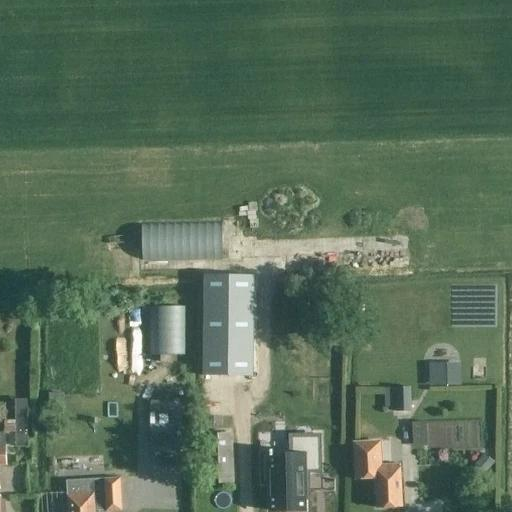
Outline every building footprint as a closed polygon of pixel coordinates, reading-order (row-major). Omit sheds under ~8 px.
[(396,264),(396,243),(370,243),(370,264),(396,264)] [(452,385),(451,363),(422,364),(423,386),(452,385)] [(410,412),(409,387),(382,388),(383,408),(395,408),(395,412),(410,412)] [(48,394),(48,410),(61,410),(61,393),(48,394)] [(232,482),(230,434),(202,435),(204,483),(232,482)] [(151,453),(178,453),(179,435),(151,435),(151,453)] [(324,442),(265,443),(266,509),(309,506),(308,474),(320,473),(324,442)] [(374,479),(375,508),(401,507),(399,467),(375,467),(375,444),(355,444),(355,479),(374,479)] [(66,497),(66,511),(92,511),(93,511),(106,510),(106,511),(120,511),(119,478),(65,481),(66,497)]
